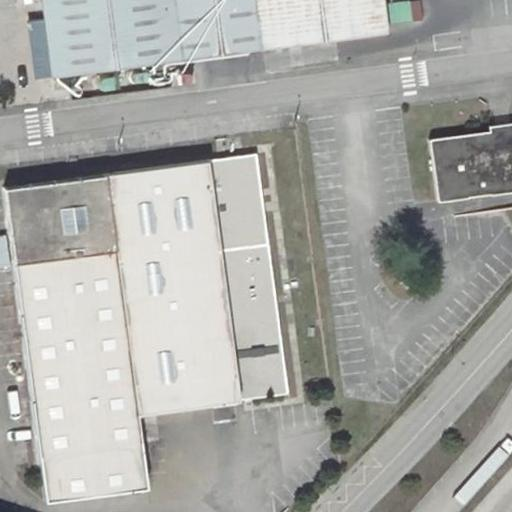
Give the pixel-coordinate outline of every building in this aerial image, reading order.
[(252,0),(40,0),(51,75),(259,48),(252,0)] [(252,0),(259,48),(385,32),(380,0),(252,0)] [(389,23),(410,20),(407,0),(386,3),(389,23)] [(66,77),(51,79),(53,89),(67,87),(66,77)] [(511,121),(487,125),(488,130),(511,126),(511,121)] [(511,126),(488,130),(427,138),(435,200),(511,190),(511,126)] [(39,471),(141,457),(135,412),(238,399),(238,398),(287,392),(255,153),(2,187),(39,471)] [(141,457),(39,471),(43,502),(145,487),(141,457)]
